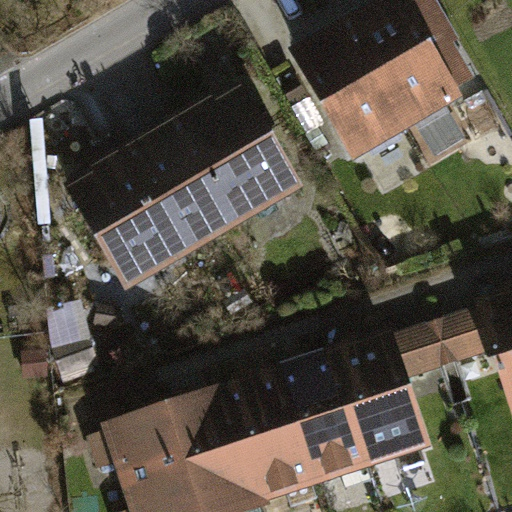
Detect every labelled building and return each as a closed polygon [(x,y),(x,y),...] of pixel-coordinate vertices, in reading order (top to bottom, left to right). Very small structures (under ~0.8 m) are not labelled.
[(403,0),(399,3),(397,0),(396,0),(350,27),(406,123),(453,95),(451,92),(473,79),(451,42),(460,37),(437,0),(403,0)] [(406,123),(350,27),(302,55),(357,151),(406,123)] [(297,186),(241,92),(157,141),(212,236),(297,186)] [(212,236),(157,141),(73,189),(129,285),(212,236)] [(511,295),(483,306),(484,307),(497,346),(511,390),(511,295)] [(484,307),(389,339),(402,378),(497,346),(484,307)] [(389,337),(333,356),(368,462),(424,443),(402,378),(389,339),(389,337)] [(333,356),(277,374),(313,480),(368,462),(333,356)] [(313,480),(277,374),(223,392),(259,498),(313,480)] [(259,498),(223,392),(169,410),(202,511),(233,511),(260,503),(259,498)] [(202,511),(169,410),(112,428),(113,430),(98,435),(100,466),(122,460),(139,509),(130,511),(202,511)]
